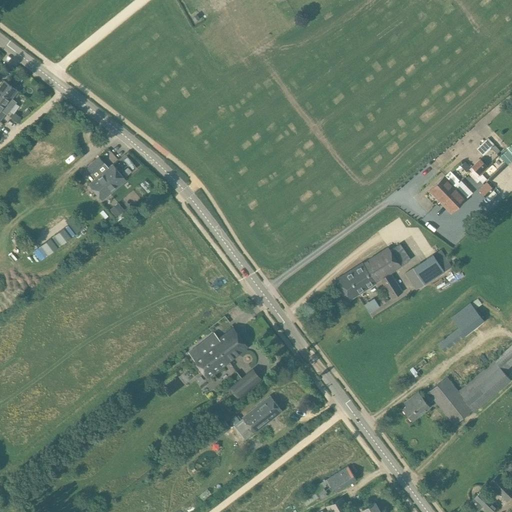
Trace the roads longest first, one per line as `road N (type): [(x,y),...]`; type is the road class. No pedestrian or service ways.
road 1 (tertiary): [(427,511),(166,172),(0,40)]
road 2 (track): [(348,407),(214,511)]
